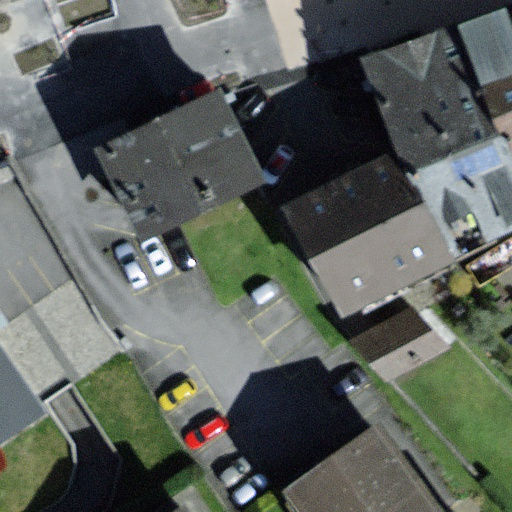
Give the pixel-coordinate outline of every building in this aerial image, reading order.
[(511,149),(511,25),(511,23),(502,5),(475,17),(454,27),(511,149)] [(451,247),(472,238),(511,218),(511,149),(454,27),(417,44),(367,68),(404,148),(451,247)] [(220,94),(103,150),(144,235),(261,180),(220,94)] [(459,264),(451,247),(404,148),(344,176),(282,205),(337,321),(459,264)] [(443,356),(421,313),(357,346),(379,388),(443,356)] [(0,441),(45,410),(0,344),(0,441)] [(441,511),(379,426),(288,490),(303,511),(441,511)]
